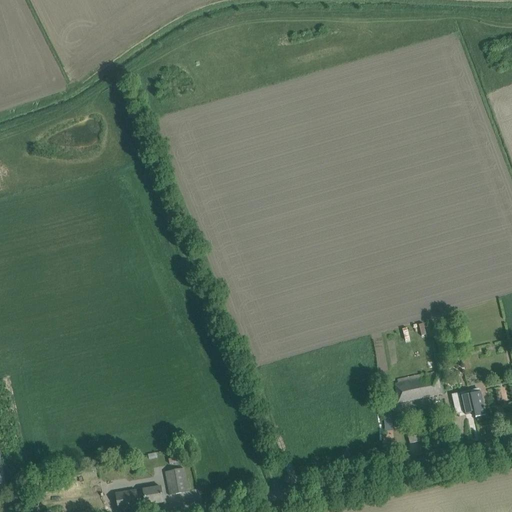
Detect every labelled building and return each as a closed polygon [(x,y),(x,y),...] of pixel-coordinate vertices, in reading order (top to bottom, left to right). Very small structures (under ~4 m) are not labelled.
[(444,394),(442,384),(440,374),(394,383),(398,403),(444,394)] [(471,411),(474,410),(476,418),(486,415),(485,409),(486,409),(485,408),(484,408),(481,392),(479,392),(479,389),(462,393),(461,393),(457,394),(457,397),(453,398),(457,414),(465,412),(466,415),(472,413),(471,411)] [(384,413),(385,432),(393,431),(392,412),(384,413)] [(420,435),(409,438),(410,444),(421,441),(420,435)] [(188,491),(186,482),(183,469),(165,473),(170,495),(188,491)] [(164,503),(162,493),(161,485),(143,488),(144,491),(137,493),(136,488),(116,492),(119,510),(139,507),(138,504),(145,503),(146,505),(164,503)]
